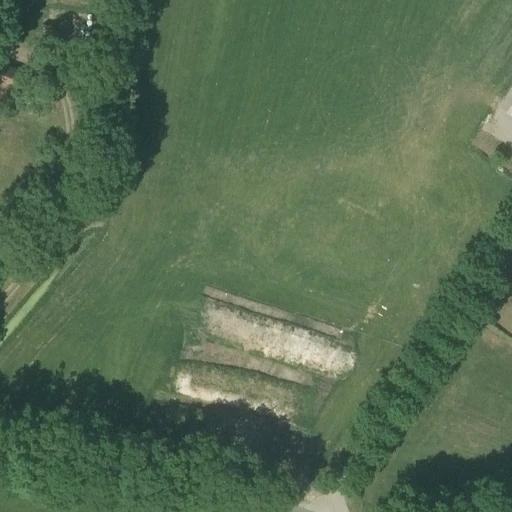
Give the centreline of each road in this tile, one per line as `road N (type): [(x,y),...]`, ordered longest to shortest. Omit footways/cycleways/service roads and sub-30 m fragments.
road 1 (unclassified): [(313,511),(0,445)]
road 2 (track): [(0,302),(66,221),(68,107)]
